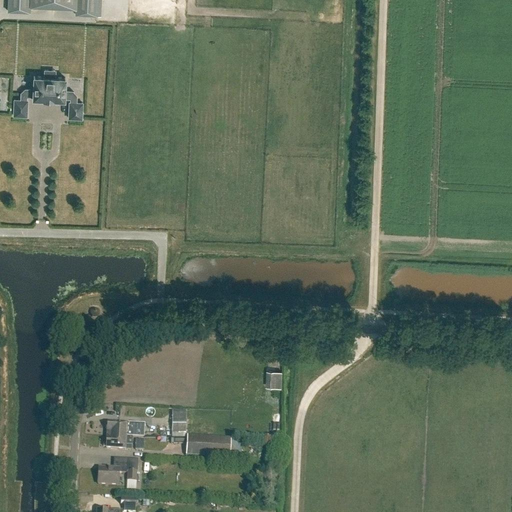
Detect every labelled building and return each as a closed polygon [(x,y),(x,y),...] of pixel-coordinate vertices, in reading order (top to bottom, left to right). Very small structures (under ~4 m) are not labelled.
[(98,0),(8,0),(8,11),(30,12),(30,6),(76,8),(75,14),(98,15),(98,0)] [(21,100),(14,100),(13,116),(27,116),(27,100),(26,100),(26,96),(33,97),(32,99),(43,99),(54,100),(64,100),(64,98),(71,98),(71,102),(69,102),(68,118),(82,119),(82,103),(76,103),(76,96),(72,91),(65,91),(65,78),(34,77),(33,90),(25,89),(21,93),(21,100)] [(269,371),(269,387),(282,388),(282,372),(269,371)] [(185,438),(185,418),(171,418),(171,438),(185,438)] [(106,436),(132,437),(143,437),(144,424),(107,423),(106,435),(106,436)] [(106,436),(106,435),(106,440),(103,441),(103,446),(106,447),(106,448),(125,449),(125,445),(132,445),(132,437),(106,436)] [(187,437),(186,456),(229,459),(230,457),(240,457),(241,442),(231,441),(231,439),(187,437)] [(143,441),(135,441),(135,450),(143,451),(143,441)] [(134,472),(135,460),(111,458),(111,459),(113,460),(113,465),(112,465),(113,465),(113,469),(98,468),(97,484),(118,485),(118,473),(125,473),(124,481),(133,482),(134,472)] [(134,511),(135,498),(120,498),(120,505),(123,505),(123,511),(134,511)]
